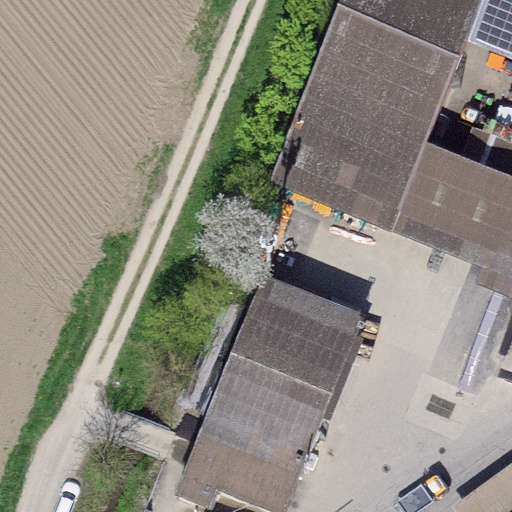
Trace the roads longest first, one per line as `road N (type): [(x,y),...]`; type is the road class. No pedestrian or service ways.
road 1 (track): [(95,408),(260,0)]
road 2 (residential): [(396,511),(511,431)]
